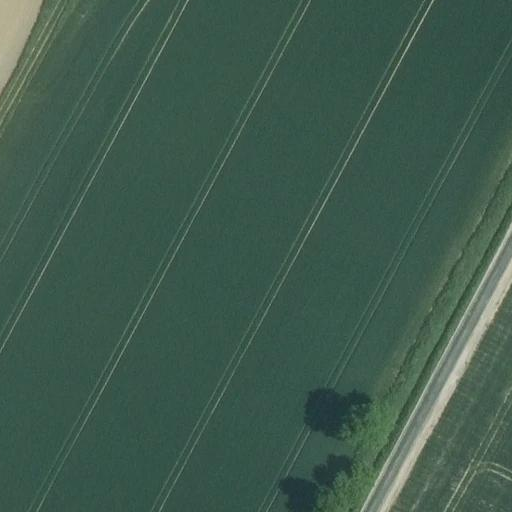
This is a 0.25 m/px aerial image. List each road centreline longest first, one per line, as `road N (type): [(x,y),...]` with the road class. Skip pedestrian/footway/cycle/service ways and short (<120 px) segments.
road 1 (unclassified): [(511,261),(380,511)]
road 2 (track): [(68,0),(0,124)]
